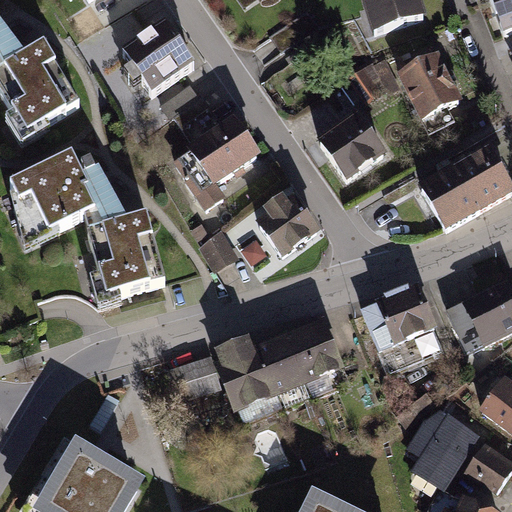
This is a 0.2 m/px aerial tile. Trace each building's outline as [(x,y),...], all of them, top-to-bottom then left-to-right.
[(365,0),(376,37),(424,23),(416,0),(365,0)] [(511,0),(490,0),(505,38),(511,34),(511,0)] [(285,52),(319,29),(307,12),(274,35),(285,52)] [(195,69),(165,27),(123,56),(153,98),(195,69)] [(46,52),(0,75),(0,83),(16,113),(2,120),(15,144),(77,111),(46,52)] [(386,62),(374,67),(385,88),(389,96),(401,92),(386,62)] [(437,63),(399,83),(423,127),(460,108),(437,63)] [(374,67),(365,73),(377,92),(385,88),(374,67)] [(365,73),(350,82),(366,106),(380,97),(377,92),(365,73)] [(175,120),(200,102),(190,88),(160,108),(170,123),(175,120)] [(200,102),(175,120),(197,152),(226,132),(204,100),(200,102)] [(358,117),(321,142),(349,183),(386,158),(358,117)] [(197,152),(174,168),(206,213),(224,200),(216,188),(260,158),(236,125),(226,132),(197,152)] [(458,173),(482,215),(511,197),(511,189),(491,154),(458,173)] [(71,163),(12,190),(37,242),(95,215),(71,163)] [(424,193),(449,234),(482,215),(458,173),(424,193)] [(294,200),(256,227),(283,266),(322,239),(294,200)] [(89,237),(107,304),(164,289),(146,222),(89,237)] [(223,238),(201,251),(216,275),(237,262),(223,238)] [(257,243),(243,253),(253,267),(267,258),(257,243)] [(366,308),(391,371),(443,350),(419,287),(366,308)] [(450,320),(470,362),(511,341),(511,306),(506,294),(450,320)] [(290,344),(313,400),(342,388),(319,332),(290,344)] [(260,356),(283,412),(313,400),(290,344),(260,356)] [(220,371),(243,428),(283,412),(260,356),(251,359),(246,348),(221,358),(225,369),(220,371)] [(210,365),(173,377),(181,402),(218,390),(210,365)] [(484,416),(511,435),(511,389),(506,385),(484,416)] [(96,420),(119,430),(130,406),(107,395),(96,420)] [(426,398),(397,420),(406,432),(435,409),(426,398)] [(414,477),(443,495),(478,440),(440,416),(425,427),(409,452),(424,461),(414,477)] [(64,449),(26,511),(125,511),(137,493),(64,449)] [(468,478),(497,496),(511,472),(511,467),(486,451),(468,478)] [(484,511),(465,503),(460,511),(484,511)]
